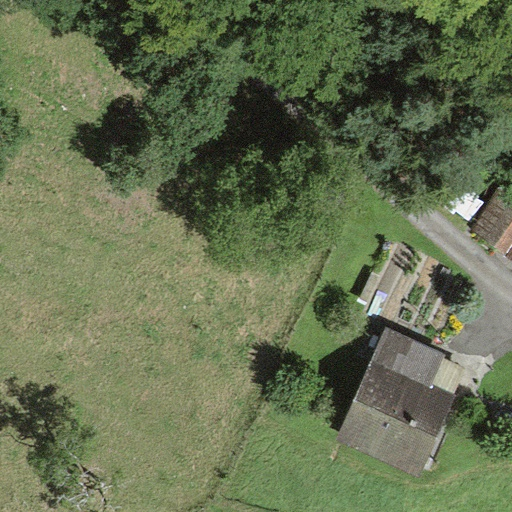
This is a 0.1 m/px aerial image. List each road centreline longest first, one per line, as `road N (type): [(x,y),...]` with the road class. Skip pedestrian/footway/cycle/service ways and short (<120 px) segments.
road 1 (residential): [(153,0),(240,57),(511,295)]
road 2 (track): [(351,0),(511,81)]
road 3 (track): [(511,16),(362,6)]
